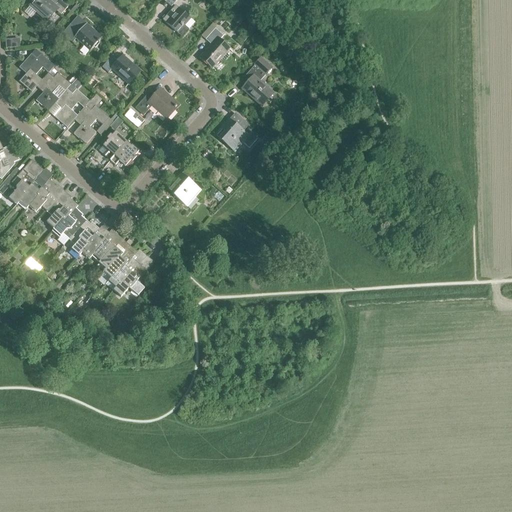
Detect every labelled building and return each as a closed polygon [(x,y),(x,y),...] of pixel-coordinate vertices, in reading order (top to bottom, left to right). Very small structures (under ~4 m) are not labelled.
[(58,0),(55,0),(52,4),(48,0),(34,0),(29,6),(47,22),(56,11),(60,15),(67,8),(58,0)] [(175,6),(162,20),(177,34),(190,19),(175,6)] [(73,43),(73,42),(75,39),(89,51),(86,55),(97,43),(98,44),(99,42),(99,41),(102,38),(101,37),(101,38),(94,32),(93,32),(91,30),(91,29),(86,24),(79,32),(70,24),(62,34),(73,43)] [(205,61),(209,65),(212,68),(229,49),(219,40),(223,36),(214,29),(205,40),(211,45),(199,58),(204,63),(205,61)] [(241,34),(236,39),(243,45),(248,40),(241,34)] [(20,67),(27,73),(19,82),(31,93),(37,86),(48,74),(54,67),(40,55),(36,59),(31,55),(20,67)] [(113,55),(102,68),(108,73),(111,69),(128,84),(139,72),(122,56),(118,61),(113,55)] [(249,82),(241,91),(242,91),(243,90),(260,105),(259,107),(260,107),(273,92),(272,92),(271,93),(259,82),(265,75),(254,65),(244,77),(249,82)] [(48,74),(37,86),(44,92),(36,101),(48,112),(56,102),(67,90),(71,86),(57,73),(53,78),(48,74)] [(78,81),(74,85),(79,89),(82,85),(78,81)] [(56,102),(63,108),(54,118),(66,128),(75,119),(85,107),(90,102),(76,90),(72,95),(67,90),(56,102)] [(149,92),(135,109),(143,116),(152,106),(159,112),(166,118),(174,109),(176,108),(176,107),(178,105),(160,90),(154,97),(149,92)] [(85,107),(75,119),(81,125),(73,134),(85,145),(96,133),(89,127),(96,120),(102,125),(108,119),(95,106),(90,111),(85,107)] [(130,110),(124,117),(133,125),(140,118),(130,110)] [(247,136),(237,127),(242,121),(234,114),(224,125),(226,127),(224,129),(222,128),(221,129),(222,130),(217,136),(215,135),(215,136),(234,152),(242,143),(249,149),(257,139),(250,133),(247,136)] [(118,118),(109,127),(115,132),(123,122),(118,118)] [(104,157),(110,162),(126,143),(122,138),(115,132),(102,147),(108,152),(104,157)] [(126,143),(110,162),(115,166),(119,161),(125,167),(138,152),(132,146),(131,147),(126,143)] [(0,178),(1,180),(14,165),(13,163),(20,159),(18,153),(16,154),(11,145),(2,149),(3,149),(0,150),(0,178)] [(16,206),(19,203),(18,203),(26,194),(25,192),(36,179),(29,173),(36,166),(30,161),(11,183),(16,187),(16,190),(8,199),(16,206)] [(178,181),(176,183),(174,182),(173,184),(174,185),(169,191),(186,206),(200,191),(181,174),(176,179),(178,181)] [(26,209),(28,207),(28,206),(36,197),(34,196),(46,183),(38,176),(36,179),(25,192),(26,194),(18,203),(19,203),(26,209)] [(41,207),(46,212),(64,192),(56,185),(55,186),(48,180),(46,183),(34,196),(36,197),(28,206),(28,207),(36,213),(41,207)] [(46,222),(54,229),(62,220),(63,222),(75,209),(77,206),(70,199),(71,198),(64,192),(46,212),(52,216),(46,222)] [(62,234),(68,240),(85,221),(81,217),(82,215),(75,209),(63,222),(62,220),(54,229),(51,232),(59,238),(62,234)] [(79,256),(81,253),(89,244),(87,243),(99,230),(98,230),(91,223),(90,225),(85,221),(68,240),(75,245),(71,249),(79,256)] [(89,260),(91,257),(99,248),(97,246),(108,233),(101,227),(98,230),(99,230),(87,243),(89,244),(81,253),(89,260)] [(91,257),(98,263),(108,252),(110,253),(122,240),(111,230),(108,233),(97,246),(99,248),(91,257)] [(98,263),(105,269),(106,270),(114,260),(115,262),(127,249),(129,247),(122,240),(110,253),(108,252),(98,263)] [(103,272),(110,279),(118,270),(120,272),(131,259),(132,259),(137,253),(132,249),(129,251),(127,249),(115,262),(114,260),(106,270),(105,269),(103,272)] [(108,282),(115,288),(123,279),(125,281),(139,265),(146,256),(139,250),(137,253),(132,259),(131,259),(120,272),(118,270),(110,279),(108,282)] [(16,259),(11,264),(15,269),(20,264),(16,259)] [(25,265),(19,272),(30,282),(36,275),(25,265)] [(115,288),(112,291),(120,298),(128,289),(129,289),(137,296),(144,289),(137,282),(146,272),(139,265),(125,281),(123,279),(115,288)] [(60,277),(53,286),(58,290),(65,281),(60,277)] [(76,289),(69,298),(73,302),(76,298),(77,299),(82,293),(76,289)] [(98,303),(94,299),(89,304),(94,308),(98,303)] [(67,313),(64,317),(71,324),(75,320),(67,313)]
